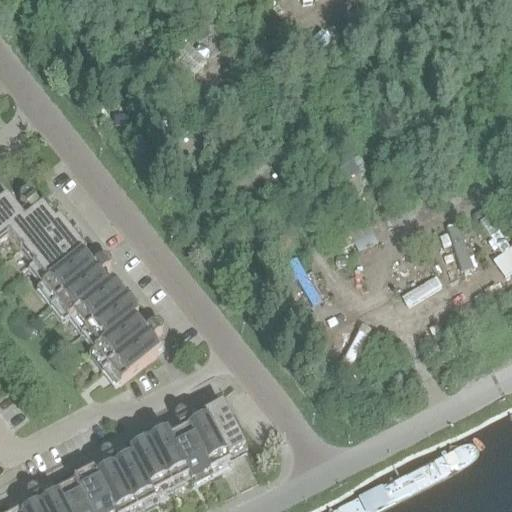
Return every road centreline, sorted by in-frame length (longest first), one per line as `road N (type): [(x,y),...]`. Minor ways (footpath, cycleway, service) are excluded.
road 1 (residential): [(236,358),(36,112)]
road 2 (residential): [(0,441),(4,452),(19,455),(104,410),(131,413),(236,358)]
road 3 (residential): [(328,476),(511,381)]
road 4 (residential): [(328,476),(236,358)]
